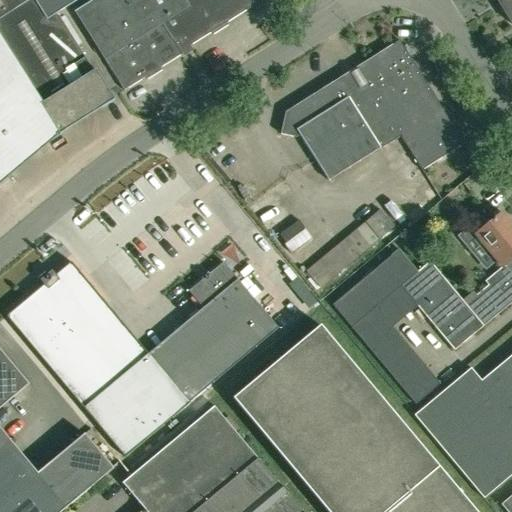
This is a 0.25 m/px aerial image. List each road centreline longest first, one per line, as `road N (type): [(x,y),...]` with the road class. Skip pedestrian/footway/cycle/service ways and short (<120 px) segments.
road 1 (unclassified): [(337,17),(162,126),(0,254)]
road 2 (unclassified): [(511,121),(432,0)]
